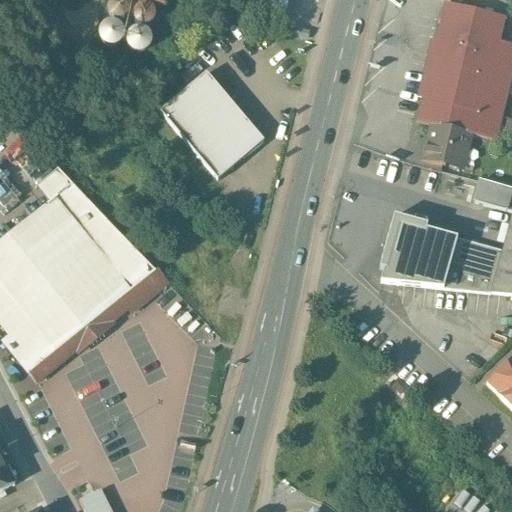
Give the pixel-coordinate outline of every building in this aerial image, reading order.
[(127,0),(106,0),(104,5),(105,13),(109,19),(115,21),(123,20),(129,15),(130,7),(128,1),(127,0)] [(151,4),(141,2),(134,6),(131,11),(131,19),(135,25),(142,28),(150,26),(155,21),(157,14),(155,7),(151,4)] [(505,19),(444,4),(416,122),(430,126),(470,135),(496,141),(511,72),(511,45),(499,42),(505,19)] [(118,23),(109,21),(101,25),(98,30),(99,38),(103,44),(109,47),(117,45),(123,40),(124,33),(122,26),(118,23)] [(145,29),(136,28),(128,32),(125,37),(126,45),(130,51),(136,54),(144,52),(150,47),(151,40),(149,33),(145,29)] [(206,74),(159,113),(217,182),(263,143),(206,74)] [(511,138),(511,120),(507,119),(501,144),(510,146),(511,138)] [(470,135),(430,126),(422,161),(445,166),(445,163),(453,164),(456,152),(466,154),(470,135)] [(47,203),(0,239),(0,324),(10,336),(2,343),(34,383),(63,361),(56,352),(121,300),(131,310),(167,283),(58,169),(35,188),(47,203)] [(511,192),(511,191),(480,182),(475,203),(506,212),(506,211),(511,212),(511,214),(501,253),(490,294),(511,296),(511,192)] [(501,253),(397,224),(381,283),(490,294),(501,253)] [(511,361),(510,359),(485,384),(511,410),(511,361)] [(0,458),(0,491),(14,485),(0,458)] [(108,511),(99,493),(79,503),(83,511),(108,511)]
